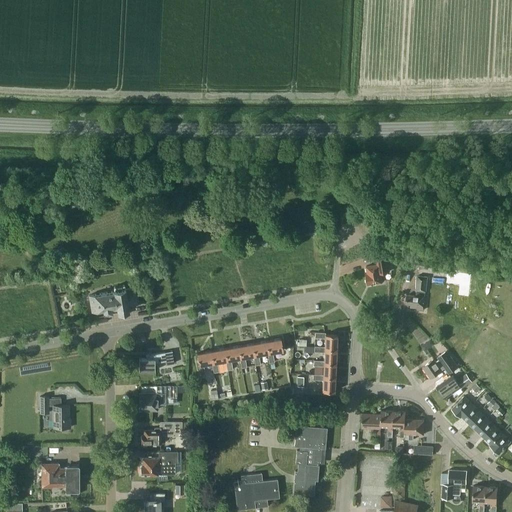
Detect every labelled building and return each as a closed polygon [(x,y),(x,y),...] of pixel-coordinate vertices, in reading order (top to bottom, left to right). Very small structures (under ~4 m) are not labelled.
[(353,218),(356,223),(365,217),(361,212),(353,218)] [(368,223),(365,217),(356,223),(360,228),(368,223)] [(372,228),(368,223),(360,228),(363,234),(372,228)] [(372,228),(363,234),(367,239),(375,233),(372,228)] [(375,251),(385,248),(383,243),(373,245),(375,251)] [(389,270),(387,260),(386,254),(375,256),(377,264),(366,266),(368,273),(366,273),(368,284),(383,282),(381,272),(389,270)] [(419,261),(418,269),(432,271),(433,263),(419,261)] [(424,310),(425,296),(425,291),(426,291),(428,276),(417,275),(415,295),(407,295),(406,304),(411,304),(411,307),(417,308),(417,309),(424,310)] [(127,304),(139,302),(136,287),(125,289),(124,285),(113,287),(113,291),(88,295),(91,311),(102,309),(103,314),(111,312),(110,307),(115,307),(116,312),(118,312),(119,316),(127,314),(127,311),(128,310),(127,304)] [(324,337),(324,346),(324,348),(336,348),(337,334),(324,334),(324,332),(314,332),(314,337),(324,337)] [(268,353),(266,353),(268,363),(273,362),(271,352),(282,350),(280,338),(266,341),(268,353)] [(424,351),(434,344),(431,339),(421,345),(424,351)] [(266,341),(252,343),(254,355),(252,355),(254,365),(259,364),(257,355),(266,353),(268,353),(266,341)] [(240,357),(238,358),(240,368),(245,367),(244,357),(252,355),(254,355),(252,343),(238,346),(240,357)] [(238,346),(224,348),(226,360),(224,360),(226,370),(231,369),(230,359),(238,358),(240,357),(238,346)] [(324,352),(323,360),(323,362),(335,362),(336,348),(324,348),(324,346),(314,346),(314,351),(324,352)] [(224,348),(210,351),(212,362),(210,363),(212,373),(217,372),(216,362),(224,360),(226,360),(224,348)] [(139,358),(139,370),(155,370),(155,362),(165,360),(166,364),(174,362),(172,350),(146,355),(147,358),(139,358)] [(449,372),(458,365),(446,350),(437,356),(439,359),(436,361),(434,358),(423,365),(431,376),(445,367),(449,372)] [(202,364),(210,363),(212,362),(210,351),(196,353),(198,365),(196,366),(198,375),(204,374),(202,364)] [(323,366),(323,374),(323,376),(335,376),(335,362),(323,362),(323,360),(313,360),(313,365),(323,366)] [(456,390),(461,387),(462,388),(472,381),(466,373),(457,380),(455,376),(450,380),(449,377),(437,385),(445,396),(456,389),(456,390)] [(334,391),(335,376),(323,376),(323,374),(313,374),(313,380),(322,380),(322,390),(334,391)] [(481,387),(476,383),(471,388),(476,392),(481,387)] [(165,397),(172,397),(172,385),(157,385),(157,392),(139,393),(139,410),(157,410),(157,404),(165,404),(165,397)] [(218,399),(217,389),(208,391),(209,400),(218,399)] [(53,427),(70,427),(70,418),(68,418),(68,405),(60,405),(60,398),(48,398),(48,395),(39,396),(39,413),(48,412),(48,405),(52,405),(53,427)] [(462,415),(473,403),(464,395),(452,408),(461,416),(462,415)] [(462,415),(469,422),(480,411),(473,403),(462,415)] [(505,411),(500,406),(496,410),(501,415),(505,411)] [(381,410),(381,414),(381,425),(389,426),(388,437),(393,437),(393,426),(394,410),(381,410)] [(406,411),(394,410),(393,426),(401,426),(400,437),(405,437),(405,433),(405,418),(406,411)] [(477,429),(488,418),(480,411),(469,422),(477,429)] [(511,416),(507,412),(502,417),(506,421),(511,416)] [(381,414),(362,413),(362,427),(372,427),(371,433),(381,434),(381,425),(381,414)] [(405,433),(405,437),(405,439),(414,439),(414,433),(424,433),(424,419),(405,418),(405,433)] [(495,425),(488,418),(477,429),(484,436),(495,425)] [(160,443),(160,435),(173,435),(173,433),(182,433),(182,430),(186,430),(186,423),(182,423),(182,421),(160,421),(160,426),(154,426),(154,428),(144,429),(144,433),(141,433),(141,435),(139,437),(139,440),(141,442),(141,444),(160,443)] [(294,446),(301,446),(322,448),(325,448),(326,427),(295,425),(294,446)] [(495,425),(484,436),(492,443),(491,444),(492,443),(503,432),(495,425)] [(511,440),(503,432),(492,443),(491,444),(500,453),(511,440)] [(45,445),(19,445),(19,456),(45,456),(45,445)] [(433,455),(433,446),(424,445),(423,454),(433,455)] [(320,463),(322,448),(301,446),(301,450),(296,450),(295,461),(318,463),(320,463)] [(141,473),(175,473),(175,461),(178,461),(178,451),(158,451),(159,458),(142,458),(142,464),(140,464),(140,466),(139,467),(139,471),(141,472),(141,473)] [(318,463),(295,461),(295,463),(297,463),(297,471),(294,471),(292,493),(313,495),(314,479),(317,480),(318,463)] [(70,494),(77,494),(77,466),(64,466),(64,467),(58,467),(58,463),(41,463),(41,486),(52,486),(52,485),(63,484),(63,488),(70,488),(70,494)] [(449,469),(449,483),(442,483),(442,498),(453,498),(453,494),(460,494),(461,487),(466,488),(466,483),(467,470),(449,469)] [(255,507),(255,505),(268,503),(267,498),(279,497),(277,478),(262,480),(261,472),(241,475),(241,480),(234,480),(237,509),(255,507)] [(394,475),(393,496),(404,496),(405,475),(394,475)] [(474,484),(473,500),(481,500),(481,505),(480,511),(479,511),(480,511),(483,511),(485,511),(485,505),(485,501),(486,485),(474,484)] [(496,511),(499,486),(486,485),(485,501),(492,502),(491,511),(496,511)] [(160,511),(160,500),(165,500),(164,492),(149,493),(150,499),(144,499),(144,508),(141,508),(141,511),(160,511)] [(391,507),(391,496),(381,496),(381,507),(391,507)] [(416,511),(419,504),(395,499),(394,511),(416,511)]
